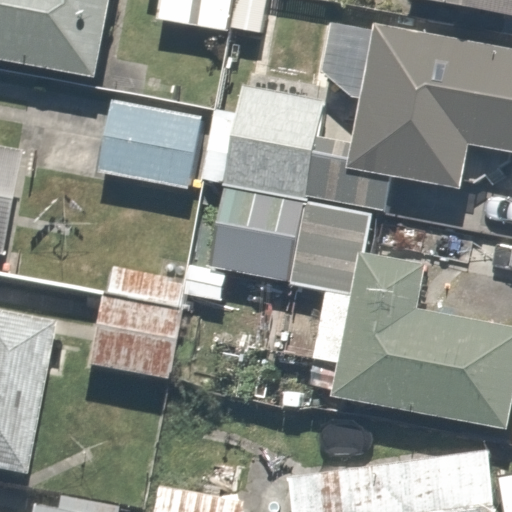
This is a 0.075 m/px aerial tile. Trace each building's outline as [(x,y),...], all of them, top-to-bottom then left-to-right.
[(112,0),(0,0),(0,61),(99,79),(112,0)] [(157,0),(154,24),(229,34),(231,0),(157,0)] [(511,0),(428,0),(511,14),(511,0)] [(349,166),(458,184),(464,149),(511,157),(511,53),(372,29),(349,166)] [(211,261),(340,284),(360,172),(311,163),(322,99),(242,85),(211,261)] [(199,119),(110,103),(98,172),(187,188),(199,119)] [(0,256),(20,156),(0,152),(0,256)] [(354,295),(320,289),(306,360),(341,366),(335,398),(508,430),(511,409),(511,330),(415,312),(423,266),(362,254),(354,295)] [(175,287),(100,272),(80,370),(155,385),(175,287)] [(52,333),(0,323),(0,474),(26,479),(52,333)] [(288,511),(495,511),(485,445),(283,478),(288,511)] [(237,511),(239,502),(151,490),(147,511),(237,511)] [(116,511),(117,507),(55,498),(52,511),(24,508),(23,511),(116,511)]
